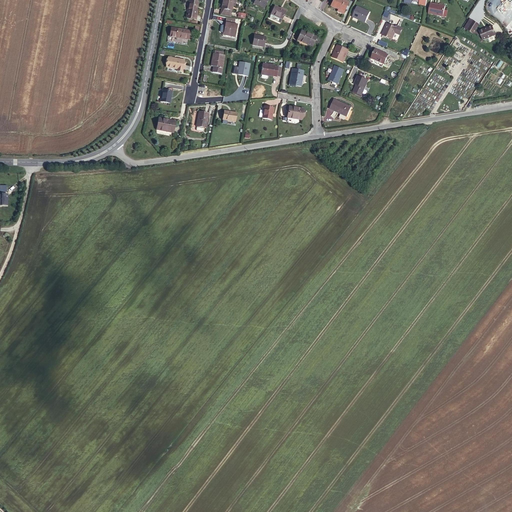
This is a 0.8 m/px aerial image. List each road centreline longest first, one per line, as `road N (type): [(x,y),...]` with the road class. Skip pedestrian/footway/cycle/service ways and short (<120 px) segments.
road 1 (unclassified): [(111,146),(150,161),(318,135)]
road 2 (unclassified): [(318,135),(511,106)]
road 3 (tertiary): [(111,146),(138,111),(160,0)]
